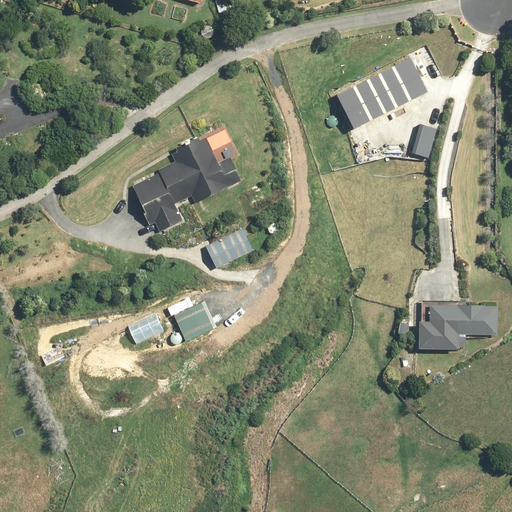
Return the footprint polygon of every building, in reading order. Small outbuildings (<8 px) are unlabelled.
[(232,0),(215,0),(219,14),(235,9),(232,0)] [(411,56),(338,94),(356,129),(429,91),(411,56)] [(439,128),(423,123),(413,153),(429,158),(439,128)] [(160,173),(133,186),(151,224),(156,222),(160,231),(183,220),(175,204),(192,196),(195,203),(242,181),(231,157),(219,163),(207,137),(201,140),(199,137),(177,147),(179,151),(172,154),(176,161),(159,169),(160,173)] [(243,228),(206,246),(217,268),(254,250),(243,228)] [(204,302),(175,315),(186,340),(215,328),(204,302)] [(430,321),(420,320),(420,348),(458,348),(459,333),(498,334),(498,304),(430,303),(430,321)]
